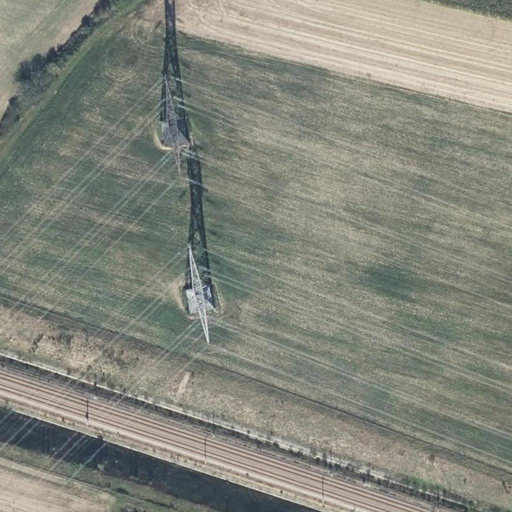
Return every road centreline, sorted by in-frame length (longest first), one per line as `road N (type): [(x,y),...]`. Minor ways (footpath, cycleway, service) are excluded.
road 1 (track): [(511,481),(202,362),(0,301)]
road 2 (track): [(0,153),(116,15),(155,0)]
road 3 (track): [(0,450),(194,511)]
